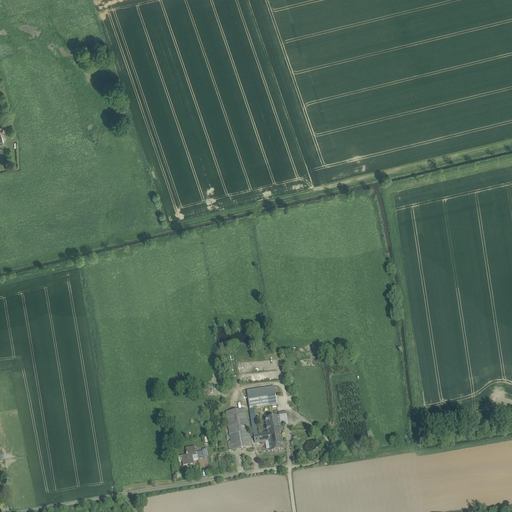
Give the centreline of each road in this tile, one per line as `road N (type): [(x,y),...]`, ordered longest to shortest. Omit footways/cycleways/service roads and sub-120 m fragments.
road 1 (unclassified): [(22,511),(289,468),(294,511)]
road 2 (track): [(254,204),(280,383)]
